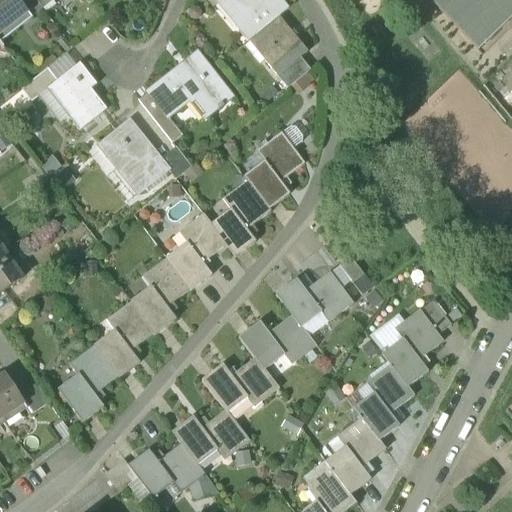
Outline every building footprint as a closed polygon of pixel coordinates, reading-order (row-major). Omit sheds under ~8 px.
[(0,0),(0,43),(16,32),(8,22),(22,11),(23,11),(14,0),(0,0)] [(30,21),(43,10),(34,0),(14,0),(23,11),(22,11),(30,21)] [(34,0),(43,10),(52,3),(49,0),(34,0)] [(248,43),(253,39),(279,17),(289,9),(281,0),(222,0),(241,22),(235,27),(248,43)] [(511,0),(428,0),(478,51),(511,18),(511,0)] [(8,22),(16,32),(30,21),(22,11),(8,22)] [(308,52),(279,17),(253,39),(269,58),(265,62),(278,77),(301,58),(308,52)] [(146,94),(166,118),(167,117),(193,96),(208,116),(217,109),(219,112),(223,109),(221,106),(231,98),(197,54),(146,94)] [(66,55),(47,70),(57,82),(76,67),(66,55)] [(278,77),(288,90),(291,88),(307,74),(311,71),(301,58),(278,77)] [(71,120),(80,131),(106,111),(89,90),(96,85),(79,64),(76,67),(57,82),(50,87),(51,89),(72,115),(69,117),(71,120)] [(22,90),(33,104),(38,100),(51,89),(50,87),(57,82),(47,70),(30,84),(22,90)] [(307,74),(291,88),(298,97),(315,83),(307,74)] [(61,128),(71,120),(69,117),(72,115),(51,89),(38,100),(61,128)] [(138,102),(171,144),(182,136),(167,117),(166,118),(146,94),(138,102)] [(135,195),(137,196),(168,172),(160,162),(129,123),(98,148),(116,171),(121,167),(140,191),(135,195)] [(289,129),(280,135),(291,149),(300,143),(301,138),(294,129),(289,129)] [(303,165),(291,149),(280,135),(280,134),(262,148),(269,158),(270,159),(244,179),(247,183),(268,211),(288,196),(279,184),(303,165)] [(168,172),(175,181),(183,175),(191,169),(176,151),(160,162),(168,172)] [(196,165),(191,169),(183,175),(190,185),(203,174),(196,165)] [(116,171),(135,195),(140,191),(121,167),(116,171)] [(270,213),(268,211),(247,183),(229,197),(236,207),(210,226),(226,247),(235,259),(256,243),(247,231),(270,213)] [(202,265),(226,247),(210,226),(203,216),(185,230),(192,240),(166,260),(167,261),(189,290),(191,293),(211,277),(202,265)] [(0,295),(21,281),(3,254),(0,255),(0,295)] [(339,267),(352,284),(363,276),(350,259),(339,267)] [(166,308),(189,290),(167,261),(150,274),(156,283),(130,303),(131,304),(153,335),(155,337),(176,321),(166,308)] [(339,267),(329,275),(341,291),(351,283),(339,267)] [(275,296),(291,317),(300,329),(326,309),(333,318),(351,304),(341,291),(329,275),(328,274),(304,293),(295,281),(275,296)] [(373,289),(363,276),(352,284),(352,285),(362,298),(373,289)] [(382,301),(373,289),(362,298),(372,312),(382,301)] [(52,299),(35,298),(34,315),(51,316),(52,299)] [(418,311),(436,334),(449,325),(431,301),(418,311)] [(130,352),(153,335),(131,304),(113,318),(121,328),(94,348),(117,378),(119,380),(140,364),(130,352)] [(307,338),(333,318),(326,309),(300,329),(307,338)] [(379,354),(388,365),(406,388),(427,372),(417,360),(442,342),(436,334),(418,311),(418,310),(403,321),(396,312),(366,336),(379,354)] [(238,339),(255,361),(263,372),(289,352),(296,362),(315,348),(307,338),(300,329),(291,317),(267,336),(258,324),(238,339)] [(94,395),(117,378),(94,348),(93,347),(76,360),(84,371),(58,391),(82,423),(103,407),(94,395)] [(201,381),(224,412),(226,414),(252,394),(260,405),(278,391),(263,372),(255,361),(231,379),(221,366),(201,381)] [(411,395),(406,388),(388,365),(370,379),(371,380),(378,388),(351,408),(359,419),(376,441),(397,426),(388,413),(411,395)] [(4,375),(0,377),(0,419),(1,420),(14,411),(17,414),(24,410),(26,408),(18,397),(4,375)] [(345,400),(351,408),(378,388),(371,380),(345,400)] [(24,410),(29,417),(49,404),(37,385),(18,397),(26,408),(24,410)] [(333,408),(345,400),(335,387),(324,394),(333,408)] [(172,434),(181,446),(196,466),(223,447),(230,456),(248,442),(226,414),(224,412),(201,430),(192,418),(172,434)] [(297,438),(304,425),(287,416),(280,429),(297,438)] [(382,449),(376,441),(359,419),(341,433),(342,434),(348,442),(332,454),(322,461),(324,463),(331,473),(348,495),(368,480),(358,467),(382,449)] [(348,442),(342,434),(326,446),(332,454),(348,442)] [(204,476),(196,466),(181,446),(157,463),(149,452),(128,467),(138,480),(151,497),(153,499),(178,480),(185,490),(204,476)] [(249,453),(234,454),(236,468),(251,466),(249,453)] [(124,461),(104,477),(57,511),(95,511),(118,495),(127,488),(138,480),(128,467),(124,461)] [(331,473),(324,463),(302,480),(310,491),(307,494),(313,503),(321,497),(314,487),(331,473)] [(293,479),(276,473),(271,485),(289,492),(293,479)] [(344,511),(355,504),(348,495),(331,473),(314,487),(321,497),(313,503),(301,511),(344,511)] [(141,505),(151,497),(138,480),(127,488),(141,505)] [(207,483),(188,490),(192,504),(212,497),(207,483)]
